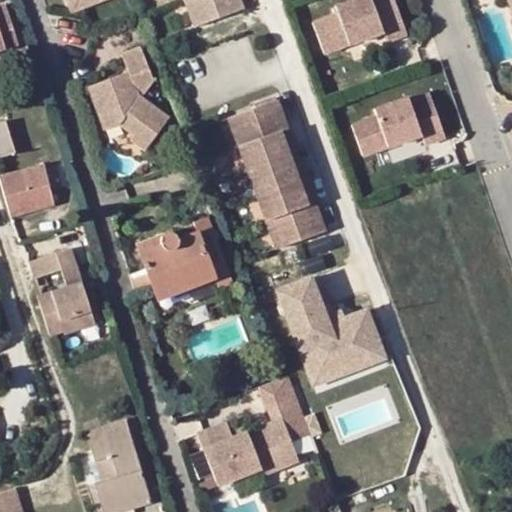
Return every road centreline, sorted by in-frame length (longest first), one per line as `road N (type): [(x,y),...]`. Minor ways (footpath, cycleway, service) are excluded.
road 1 (residential): [(192,511),(33,0)]
road 2 (residential): [(434,0),(478,128)]
